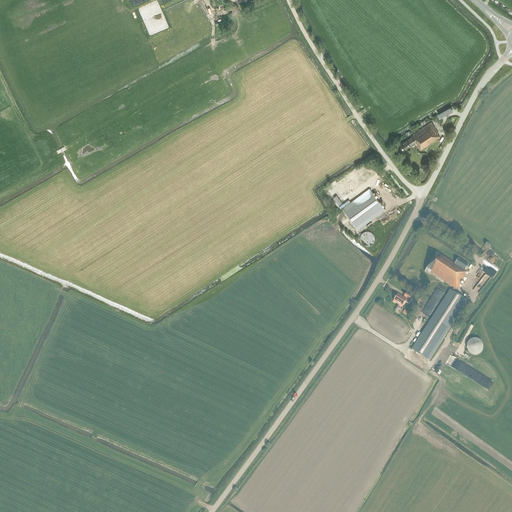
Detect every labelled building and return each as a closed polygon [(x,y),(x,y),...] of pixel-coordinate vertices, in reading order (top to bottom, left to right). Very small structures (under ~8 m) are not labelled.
[(421,150),(440,137),(437,134),(438,133),(431,122),(413,134),(414,135),(401,144),(405,150),(416,142),(421,150)] [(370,169),(375,166),(372,161),(367,164),(370,169)] [(365,182),(356,171),(340,183),(339,182),(337,184),(338,185),(335,188),(334,186),(328,191),(329,192),(328,193),(331,198),(341,191),(348,200),(366,186),(364,183),(365,182)] [(369,189),(342,209),(357,229),(384,209),(369,189)] [(359,240),(359,242),(360,243),(361,244),(362,246),(363,247),(364,247),(366,248),(367,248),(369,248),(370,247),(371,247),(372,246),(373,245),(374,244),(375,242),(375,241),(375,239),(375,237),(374,236),(373,234),(372,233),(371,232),(369,232),(367,231),(366,231),(364,232),(362,233),(361,234),(360,235),(360,237),(359,238),(359,240)] [(450,291),(412,350),(429,361),(467,301),(454,293),(456,290),(465,277),(464,277),(466,272),(465,271),(468,265),(458,259),(455,265),(437,253),(436,254),(433,258),(429,264),(426,269),(424,272),(430,275),(431,273),(432,274),(454,288),(452,292),(450,291)] [(433,292),(428,302),(437,306),(444,292),(436,288),(434,292),(433,292)] [(403,298),(398,295),(393,302),(402,307),(405,303),(409,305),(412,300),(410,298),(411,297),(406,294),(404,297),(403,298)] [(466,348),(467,349),(467,351),(468,352),(469,353),(470,354),(472,355),(473,355),(475,355),(476,355),(478,355),(479,354),(480,354),(481,353),(482,351),(482,350),(483,348),(483,346),(482,345),(482,343),(481,342),(480,341),(478,340),(477,339),(475,339),(473,339),(471,340),(470,341),(469,342),(468,343),(467,344),(467,346),(466,348)] [(476,378),(474,381),(477,382),(478,379),(480,380),(483,374),(476,371),(473,377),(476,378)] [(491,387),(493,380),(485,377),(482,384),(491,387)]
